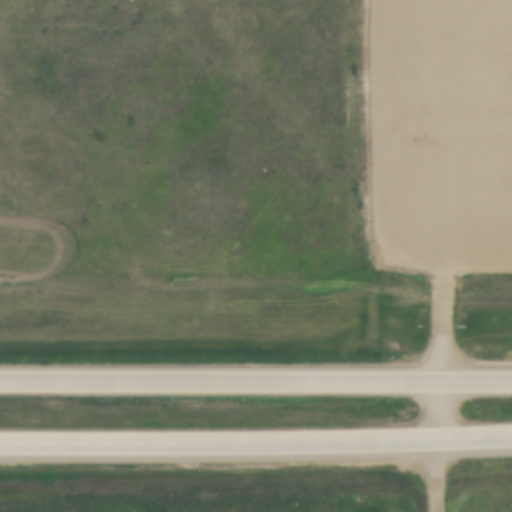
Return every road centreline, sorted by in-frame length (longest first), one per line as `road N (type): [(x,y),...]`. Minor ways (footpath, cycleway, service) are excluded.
road 1 (trunk): [(0,442),(511,436)]
road 2 (trunk): [(511,384),(0,381)]
